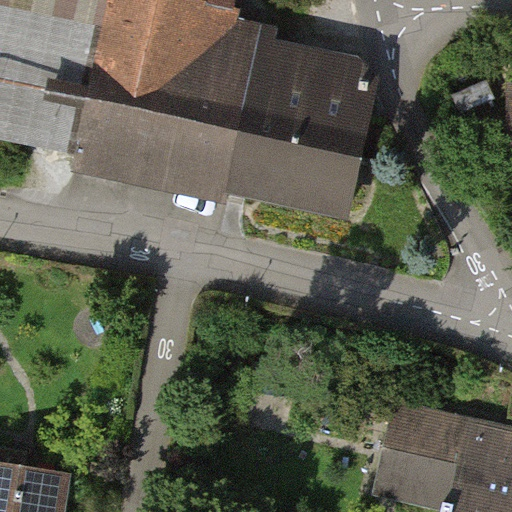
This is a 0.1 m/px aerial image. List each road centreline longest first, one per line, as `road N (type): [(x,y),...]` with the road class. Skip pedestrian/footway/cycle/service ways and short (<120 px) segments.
road 1 (residential): [(184,259),(511,333)]
road 2 (unclassified): [(376,17),(411,121),(511,294)]
road 3 (residential): [(184,259),(145,511)]
road 4 (residential): [(0,224),(184,259)]
road 5 (residential): [(376,17),(511,6)]
